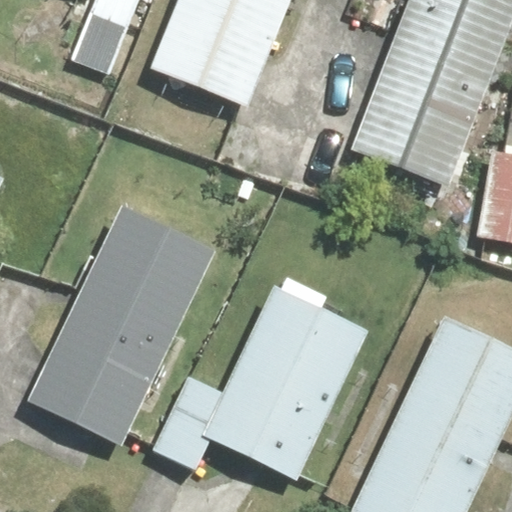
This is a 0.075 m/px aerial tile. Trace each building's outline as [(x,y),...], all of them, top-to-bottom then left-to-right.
[(175,0),(145,77),(244,116),(289,0),(175,0)] [(511,0),(407,0),(348,157),(446,194),(511,16),(511,0)] [(307,135),(250,127),(243,183),(300,191),(307,135)] [(511,154),(486,152),(477,240),(511,243),(511,154)] [(214,256),(117,210),(22,408),(119,454),(214,256)] [(365,337),(267,293),(198,443),(295,487),(365,337)] [(511,356),(439,322),(348,511),(467,511),(511,419),(511,356)]
